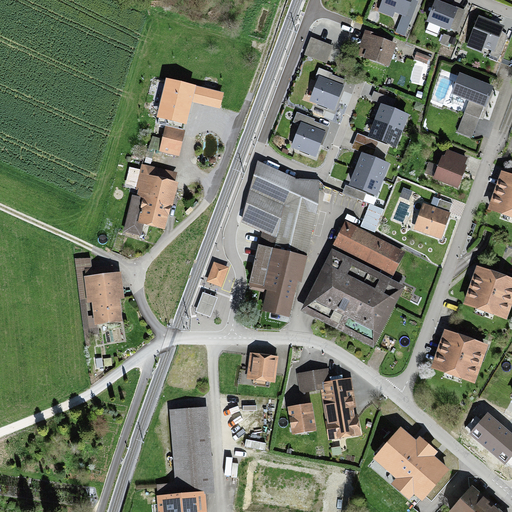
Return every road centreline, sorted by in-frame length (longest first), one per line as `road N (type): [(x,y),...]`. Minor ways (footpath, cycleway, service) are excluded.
road 1 (residential): [(312,9),(231,227),(241,283),(230,338)]
road 2 (residential): [(399,395),(496,128)]
road 3 (track): [(214,192),(284,0)]
road 4 (unclassified): [(170,339),(84,397),(0,433)]
road 5 (unclassified): [(399,395),(320,343),(230,338)]
road 6 (track): [(211,338),(222,511)]
road 7 (track): [(147,351),(101,511)]
road 8 (unclassified): [(511,495),(399,395)]
